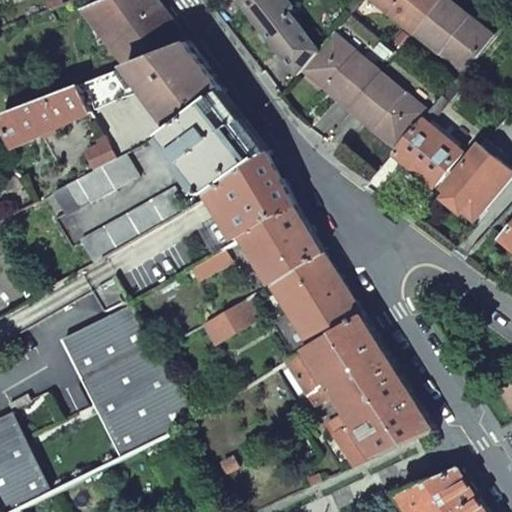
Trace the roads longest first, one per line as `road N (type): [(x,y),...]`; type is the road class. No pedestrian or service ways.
road 1 (residential): [(304,162),(511,500)]
road 2 (residential): [(511,317),(304,162)]
road 3 (residential): [(184,0),(304,162)]
